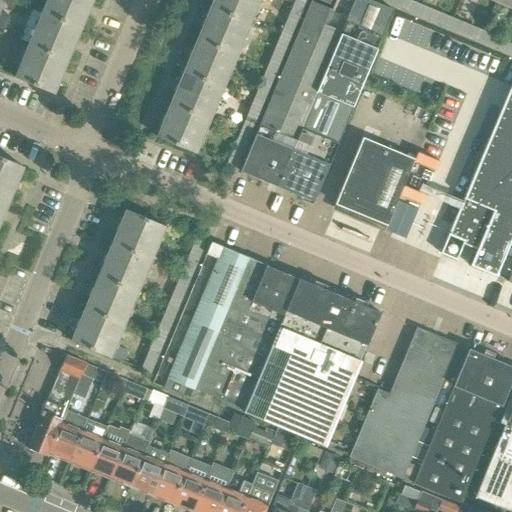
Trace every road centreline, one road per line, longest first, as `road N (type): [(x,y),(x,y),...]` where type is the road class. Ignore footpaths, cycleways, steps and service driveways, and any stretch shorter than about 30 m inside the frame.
road 1 (residential): [(511,334),(86,154)]
road 2 (residential): [(0,377),(86,154)]
road 3 (residential): [(86,154),(143,0)]
